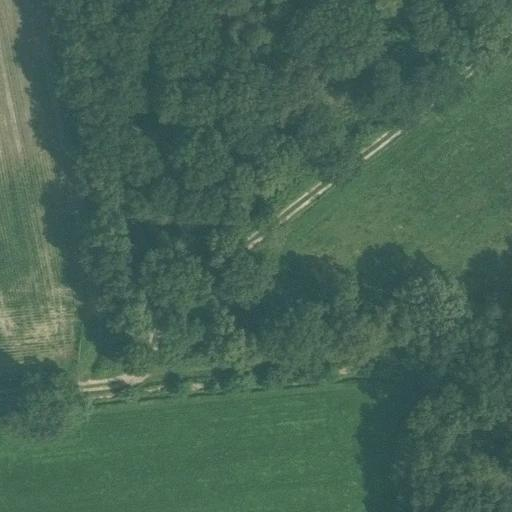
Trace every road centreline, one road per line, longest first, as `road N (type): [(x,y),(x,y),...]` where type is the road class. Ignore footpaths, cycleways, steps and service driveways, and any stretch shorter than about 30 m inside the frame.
road 1 (track): [(0,400),(381,366),(424,391),(449,429),(466,472),(469,511)]
road 2 (track): [(511,41),(195,293),(156,337),(148,387)]
